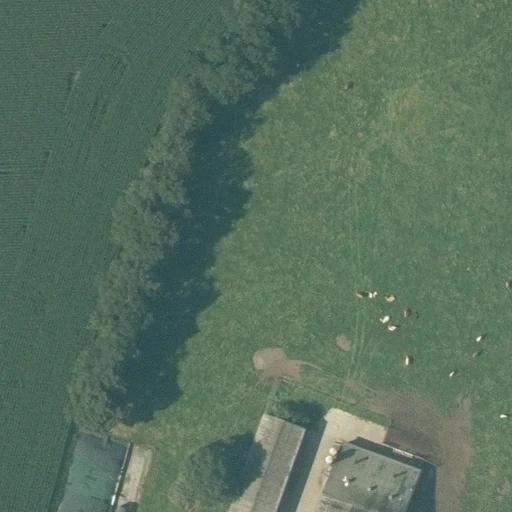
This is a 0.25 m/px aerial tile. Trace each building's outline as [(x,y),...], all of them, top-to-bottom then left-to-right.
[(258,438),(232,511),(276,511),(305,432),(266,418),(258,438)] [(383,443),(379,454),(397,461),(402,450),(383,443)] [(344,445),(338,461),(416,490),(422,474),(344,445)] [(407,511),(416,490),(338,461),(324,497),(363,511),(407,511)] [(363,511),(324,497),(318,511),(363,511)]
